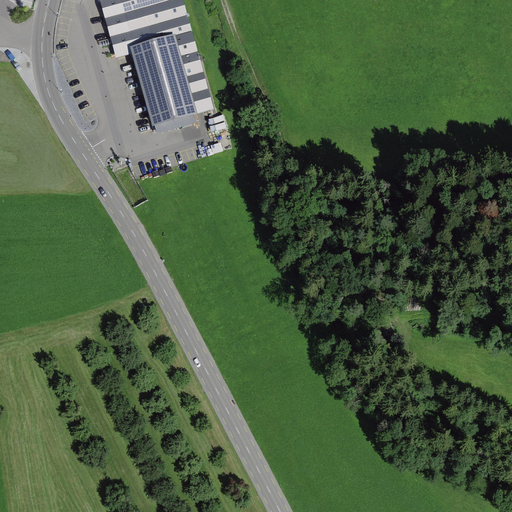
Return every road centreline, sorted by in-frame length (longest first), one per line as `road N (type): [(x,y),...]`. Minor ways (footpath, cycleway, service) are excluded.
road 1 (tertiary): [(49,0),(41,50),(56,111),(137,238),(280,511)]
road 2 (track): [(236,0),(278,136),(326,225),(403,325),(418,364),(455,397),(511,425)]
road 3 (track): [(304,184),(338,212),(408,228),(511,224)]
